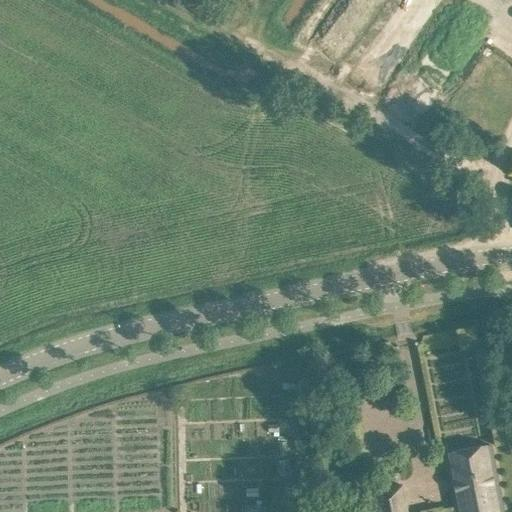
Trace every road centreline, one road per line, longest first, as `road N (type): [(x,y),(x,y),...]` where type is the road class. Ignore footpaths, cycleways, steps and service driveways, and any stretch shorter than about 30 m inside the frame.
road 1 (tertiary): [(0,380),(49,357),(380,275),(511,257)]
road 2 (track): [(170,0),(500,182),(507,257)]
